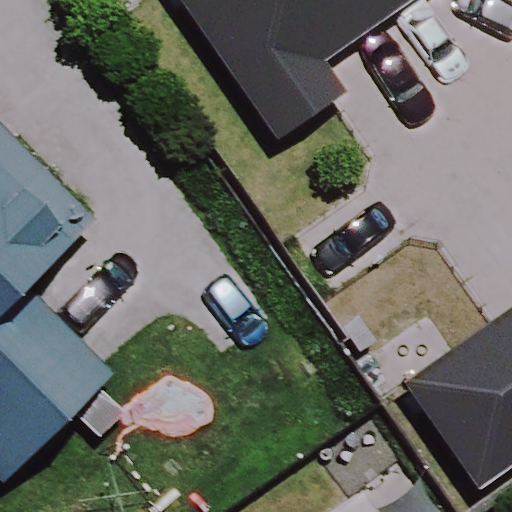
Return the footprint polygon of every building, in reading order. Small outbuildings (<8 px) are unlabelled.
[(284,0),(193,0),(216,39),(284,0)] [(511,143),(352,253),(453,400),(511,360),(511,143)] [(82,234),(0,148),(0,475),(102,378),(21,293),(82,234)] [(474,511),(511,485),(435,384),(382,425),(447,511),(474,511)] [(377,511),(364,494),(340,511),(377,511)]
